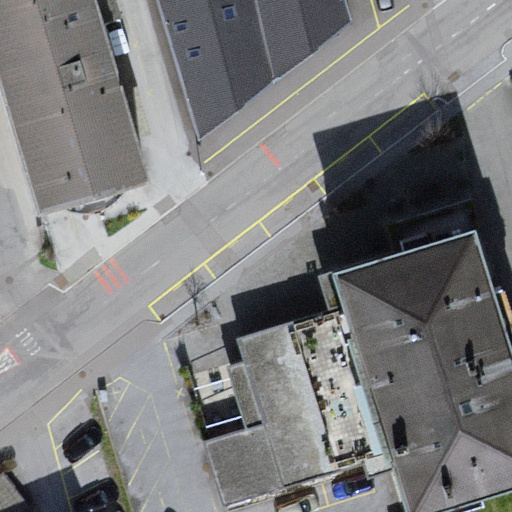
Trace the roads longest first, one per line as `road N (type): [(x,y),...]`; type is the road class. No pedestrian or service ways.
road 1 (residential): [(506,0),(45,350)]
road 2 (residential): [(0,234),(45,350)]
